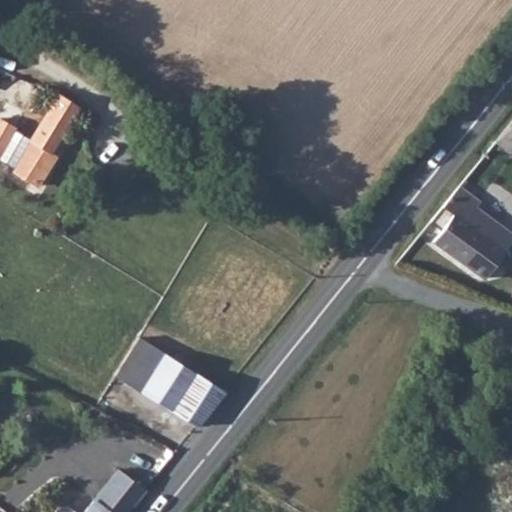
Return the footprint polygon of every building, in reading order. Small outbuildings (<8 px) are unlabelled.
[(7,177),(6,179),(30,193),(50,159),(45,156),(72,110),(53,101),(24,148),(7,177)] [(511,122),(496,141),(511,152),(511,122)] [(0,150),(7,138),(8,136),(0,131),(0,150)] [(0,150),(0,172),(7,177),(24,148),(7,138),(0,150)] [(480,206),(458,188),(431,221),(441,228),(432,241),(452,255),(471,232),(465,226),(476,211),(480,206)] [(499,226),(476,211),(465,226),(471,232),(452,255),(469,267),(499,226)] [(469,267),(490,282),(511,252),(511,235),(499,226),(469,267)] [(137,391),(162,353),(137,337),(112,375),(137,391)] [(137,391),(191,426),(215,387),(162,353),(137,391)] [(124,511),(143,489),(116,467),(79,511),(124,511)]
